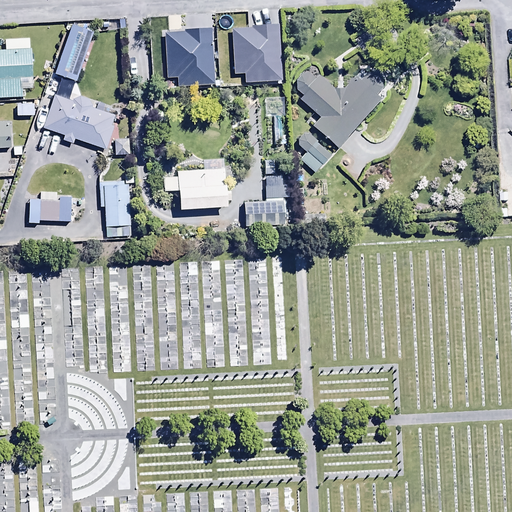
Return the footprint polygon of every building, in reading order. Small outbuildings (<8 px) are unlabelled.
[(93,33),(71,26),(54,76),(76,83),(93,33)] [(19,80),(32,79),(30,50),(0,51),(0,100),(20,100),(19,80)] [(368,77),(363,71),(344,90),(335,91),(321,79),(318,81),(312,77),(303,76),(297,82),(296,91),(302,97),(298,101),(314,115),(309,121),(314,126),(312,128),(337,150),(382,101),(377,96),(385,88),(383,81),(377,76),(368,77)] [(71,103),(54,98),(42,131),(63,138),(61,143),(73,147),(74,142),(105,153),(117,120),(92,111),(89,103),(80,100),(71,103)] [(34,105),(16,106),(16,119),(34,118),(34,105)] [(273,119),(274,146),(281,146),(280,119),(273,119)] [(8,124),(0,124),(0,151),(9,151),(8,124)] [(315,176),(329,159),(308,136),(303,136),(298,142),(298,148),(306,155),(299,163),(315,176)] [(127,142),(113,143),(114,158),(128,157),(127,142)] [(178,193),(179,213),(227,211),(227,204),(230,204),(229,190),(225,190),(224,172),(177,174),(177,180),(163,180),(164,193),(178,193)] [(269,180),(270,187),(287,187),(287,179),(269,180)] [(129,236),(128,187),(123,187),(123,184),(98,184),(99,210),(104,210),(105,237),(129,236)] [(40,202),(28,201),(28,227),(39,227),(39,223),(70,223),(70,203),(56,203),(56,194),(40,193),(40,202)] [(244,204),(244,230),(283,229),(283,203),(244,204)]
